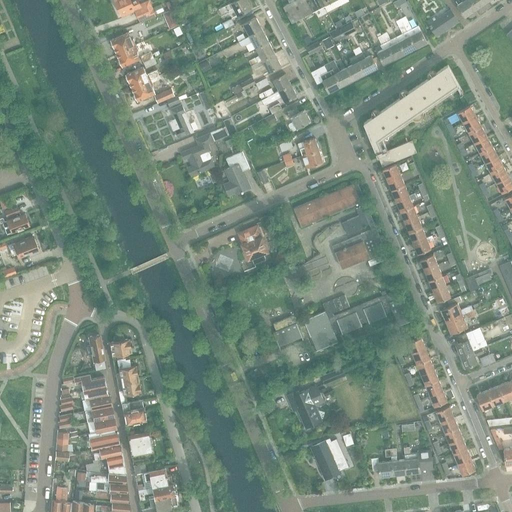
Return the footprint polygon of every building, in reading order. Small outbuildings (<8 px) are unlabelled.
[(138,0),(115,0),(121,12),(123,16),(135,10),(141,22),(156,15),(149,0),(148,0),(140,4),(138,0)] [(236,0),(231,3),(238,15),(251,8),(246,0),(236,0)] [(303,16),(294,0),(288,0),(289,3),(284,6),(292,22),(303,16)] [(314,10),(308,0),(294,0),(303,16),(314,10)] [(324,5),(321,0),(308,0),(314,10),(324,5)] [(358,10),(365,6),(363,0),(355,4),(358,10)] [(465,17),(476,9),(469,0),(461,0),(462,1),(457,5),(465,17)] [(487,1),(486,0),(469,0),(476,9),(487,1)] [(219,9),(221,14),(228,11),(225,5),(219,9)] [(437,36),(458,21),(450,9),(436,18),(435,16),(428,21),(429,23),(428,24),(437,36)] [(400,18),(415,48),(426,42),(417,25),(412,27),(406,15),(400,18)] [(239,42),(262,29),(256,17),(243,23),(250,36),(245,38),(243,33),(236,37),(239,42)] [(223,22),(225,28),(235,23),(232,18),(223,22)] [(405,53),(415,48),(400,18),(396,20),(402,33),(396,36),(405,53)] [(131,26),(133,32),(143,28),(140,22),(131,26)] [(341,28),(345,36),(356,30),(352,23),(341,28)] [(336,40),(345,36),(341,28),(332,33),(336,40)] [(256,48),(268,41),(262,29),(239,42),(241,47),(253,41),(256,48)] [(117,53),(135,45),(133,39),(131,39),(128,32),(111,39),(112,41),(110,42),(112,46),(114,46),(117,53)] [(405,53),(396,36),(390,39),(386,32),(381,34),(394,59),(405,53)] [(383,64),(394,59),(381,34),(377,36),(381,44),(380,44),(382,49),(377,52),(383,64)] [(251,66),(275,53),(268,41),(256,48),(260,55),(249,61),(251,66)] [(307,48),(310,54),(321,48),(318,42),(307,48)] [(135,45),(117,53),(119,59),(118,60),(120,64),(122,64),(122,66),(139,58),(136,51),(137,50),(135,45)] [(143,61),(153,57),(150,51),(140,56),(143,61)] [(355,55),(365,73),(377,67),(371,55),(365,58),(362,52),(355,55)] [(275,53),(251,66),(254,70),(265,65),(269,72),(281,65),(275,53)] [(352,80),(365,73),(355,55),(349,58),(352,64),(346,68),(352,80)] [(153,57),(143,61),(145,67),(156,63),(153,57)] [(352,80),(346,68),(340,71),(334,60),(329,62),(332,69),(335,73),(341,86),(352,80)] [(328,71),(332,69),(329,62),(324,65),(328,71)] [(459,86),(448,64),(364,122),(382,166),(416,151),(411,140),(387,150),(382,139),(383,138),(413,118),(414,118),(415,119),(416,119),(418,119),(419,118),(420,118),(421,117),(422,116),(422,115),(423,114),(423,113),(423,112),(423,111),(458,86),(459,86)] [(132,87),(159,75),(156,69),(146,74),(143,66),(126,74),(127,75),(125,77),(127,80),(129,80),(132,87)] [(279,91),(291,84),(285,73),(273,80),(279,91)] [(329,92),(341,86),(335,73),(323,80),(329,92)] [(159,75),(132,87),(134,93),(133,95),(135,99),(137,99),(137,100),(154,93),(151,86),(153,85),(152,83),(157,81),(159,85),(166,82),(163,76),(160,78),(159,75)] [(235,94),(236,94),(236,93),(244,89),(255,83),(252,77),(232,88),(235,94)] [(256,83),(259,89),(269,84),(266,78),(256,83)] [(291,84),(279,91),(285,101),(297,95),(291,84)] [(268,97),(274,93),(271,87),(257,94),(259,98),(267,94),(268,97)] [(155,95),(158,102),(174,96),(171,88),(155,95)] [(236,94),(235,94),(225,99),(227,103),(243,95),(241,92),(236,94)] [(167,100),(170,106),(180,101),(178,96),(167,100)] [(271,113),(272,114),(282,109),(279,103),(269,108),(269,109),(266,110),(269,115),(271,113)] [(169,122),(176,138),(193,131),(182,104),(171,110),(175,119),(169,122)] [(463,122),(475,115),(470,105),(457,111),(463,122)] [(304,110),(299,112),(296,107),(288,111),(293,121),(289,123),(289,124),(292,131),(297,128),(310,121),(304,110)] [(262,120),(265,126),(277,119),(274,113),(262,120)] [(469,132),(481,125),(475,115),(463,122),(469,132)] [(448,130),(454,127),(450,121),(445,124),(448,130)] [(225,126),(229,134),(230,136),(234,134),(230,124),(226,126),(225,126)] [(474,142),(486,135),(481,125),(469,132),(474,142)] [(207,143),(229,134),(225,126),(222,128),(196,138),(199,145),(181,152),(184,158),(190,156),(193,165),(188,167),(191,175),(214,166),(208,151),(210,150),(207,143)] [(454,127),(448,130),(452,136),(457,133),(454,127)] [(479,152),(491,145),(486,135),(474,142),(479,152)] [(307,153),(319,149),(315,137),(298,143),(302,155),(307,153)] [(279,144),(282,151),(293,147),(290,138),(279,144)] [(485,162),(497,155),(491,145),(479,152),(485,162)] [(307,153),(302,155),(306,167),(323,161),(319,149),(307,153)] [(249,168),(250,168),(242,151),(226,159),(229,166),(230,166),(230,167),(226,169),(231,181),(225,184),(229,194),(235,192),(236,193),(250,187),(243,170),(249,167),(249,168)] [(285,161),(292,158),(290,152),(283,154),(285,161)] [(490,172),(502,165),(497,155),(485,162),(490,172)] [(471,170),(476,167),(472,161),(472,162),(469,157),(465,160),(471,170)] [(292,158),(285,161),(287,167),(294,165),(292,158)] [(388,179),(400,174),(395,163),(383,168),(388,179)] [(496,182),(508,175),(502,165),(490,172),(496,182)] [(476,167),(471,170),(474,176),(479,173),(476,167)] [(257,171),(263,183),(269,180),(263,168),(257,171)] [(392,190),(404,185),(400,174),(388,179),(392,190)] [(511,183),(508,175),(496,182),(501,192),(511,186),(511,183)] [(482,190),(486,187),(484,182),(486,181),(483,176),(478,179),(480,183),(479,184),(482,190)] [(358,184),(354,185),(353,183),(337,189),(337,191),(325,196),(324,195),(294,207),(301,225),(325,216),(324,213),(328,212),(329,214),(350,205),(351,206),(354,205),(353,204),(360,201),(362,207),(357,209),(359,214),(342,222),(347,233),(369,223),(371,229),(332,245),(335,252),(336,252),(342,267),(369,257),(369,258),(386,252),(358,184)] [(396,200),(408,195),(404,185),(392,190),(396,200)] [(486,187),(482,190),(485,196),(488,200),(492,198),(486,187)] [(400,211),(413,206),(410,200),(417,197),(415,193),(408,195),(396,200),(400,211)] [(4,210),(7,217),(19,212),(17,206),(4,210)] [(405,221),(417,216),(413,206),(400,211),(405,221)] [(27,218),(25,213),(4,221),(3,217),(0,217),(0,221),(0,222),(2,221),(7,233),(29,225),(29,224),(27,218)] [(409,232),(421,227),(417,216),(405,221),(409,232)] [(263,236),(274,232),(269,219),(258,223),(263,236)] [(507,236),(511,233),(509,227),(508,228),(506,223),(502,226),(507,236)] [(256,260),(263,257),(262,253),(268,250),(257,225),(238,233),(245,251),(244,253),(246,256),(247,256),(248,258),(254,256),(256,260)] [(413,242),(426,237),(421,227),(409,232),(413,242)] [(39,249),(34,236),(33,236),(32,235),(25,238),(26,239),(13,244),(12,243),(8,244),(12,255),(16,253),(17,257),(29,252),(30,255),(38,252),(37,249),(39,249)] [(426,237),(413,242),(417,253),(430,248),(426,237)] [(449,260),(454,258),(449,247),(444,248),(447,254),(435,259),(432,254),(420,259),(424,270),(437,265),(437,264),(449,259),(449,260)] [(511,261),(511,260),(500,265),(511,294),(511,261)] [(429,280),(441,275),(437,265),(424,270),(429,280)] [(0,271),(2,278),(16,273),(14,266),(0,271)] [(475,277),(478,283),(491,278),(490,275),(493,273),(491,267),(477,273),(479,276),(475,277)] [(433,291),(445,286),(441,275),(429,280),(433,291)] [(462,279),(457,281),(462,292),(466,290),(462,279)] [(445,286),(433,291),(437,302),(450,296),(445,286)] [(404,296),(400,297),(397,290),(386,294),(385,290),(381,292),(382,295),(334,315),(333,312),(349,306),(345,294),(322,304),(325,310),(304,319),(301,311),(273,323),(276,330),(273,331),(280,348),(279,345),(301,336),(302,338),(310,335),(316,350),(337,341),(334,334),(341,331),(342,333),(362,325),(361,323),(368,320),(369,322),(387,315),(386,313),(393,310),(399,325),(413,319),(404,296)] [(446,320),(462,314),(457,302),(461,300),(460,295),(448,300),(450,305),(441,309),(446,320)] [(466,312),(476,308),(474,304),(472,305),(471,303),(464,307),(466,312)] [(476,308),(466,312),(468,318),(479,313),(477,308),(476,308)] [(462,314),(446,320),(451,332),(467,326),(462,314)] [(460,356),(482,347),(482,346),(493,342),(491,337),(478,343),(472,329),(458,336),(460,342),(455,344),(460,356)] [(95,370),(106,368),(99,334),(88,336),(90,344),(86,345),(87,354),(92,353),(95,370)] [(413,353),(425,348),(421,337),(408,342),(413,353)] [(116,357),(124,356),(127,355),(126,352),(131,351),(130,345),(131,345),(132,342),(130,339),(128,339),(128,338),(109,341),(112,355),(116,354),(116,357)] [(482,347),(460,356),(465,367),(478,361),(476,356),(484,352),(482,347)] [(417,363),(430,358),(425,348),(413,353),(417,363)] [(117,381),(137,377),(137,372),(138,372),(139,369),(137,366),(135,366),(135,365),(131,365),(129,358),(125,358),(124,356),(116,357),(119,372),(115,373),(117,381)] [(421,374),(434,368),(430,358),(417,363),(421,374)] [(321,376),(324,383),(345,374),(342,367),(321,376)] [(426,384),(438,379),(434,368),(421,374),(426,384)] [(82,390),(105,385),(104,376),(90,378),(89,374),(74,377),(73,375),(62,377),(63,382),(73,381),(74,384),(81,383),(82,390)] [(121,403),(126,402),(124,395),(131,394),(131,392),(140,390),(140,389),(142,389),(142,385),(140,382),(139,383),(137,377),(117,381),(119,390),(123,389),(124,395),(120,396),(121,403)] [(430,394),(442,389),(438,379),(426,384),(430,394)] [(504,400),(511,396),(511,387),(509,381),(498,385),(504,400)] [(107,394),(105,385),(82,390),(84,399),(88,398),(107,394)] [(316,403),(323,400),(316,385),(309,388),(309,389),(307,390),(307,389),(290,396),(295,409),(297,408),(305,426),(321,420),(320,418),(322,417),(325,412),(319,409),(317,410),(314,403),(315,403),(316,403)] [(493,404),(504,400),(498,385),(487,390),(493,404)] [(442,389),(430,394),(434,405),(447,400),(442,389)] [(482,409),(493,404),(487,390),(476,394),(482,409)] [(90,409),(111,405),(109,393),(107,394),(88,398),(90,409)] [(61,404),(71,402),(73,402),(72,396),(60,398),(61,404)] [(420,398),(416,400),(420,411),(425,410),(420,398)] [(126,402),(121,403),(125,423),(146,419),(143,406),(142,399),(126,402)] [(71,402),(61,404),(59,405),(60,410),(72,408),(71,402)] [(93,420),(113,416),(111,405),(90,409),(93,420)] [(441,421),(453,416),(449,405),(436,410),(441,421)] [(511,408),(488,411),(488,418),(511,415),(511,408)] [(95,432),(96,432),(114,428),(115,428),(113,416),(93,420),(95,432)] [(445,431),(458,426),(453,416),(441,421),(445,431)] [(69,419),(60,421),(58,421),(59,427),(71,425),(69,419)] [(449,442),(462,437),(458,426),(445,431),(449,442)] [(99,447),(119,443),(116,432),(115,432),(114,428),(96,432),(97,436),(90,437),(91,443),(97,442),(99,447)] [(491,429),(499,449),(503,448),(499,437),(496,434),(495,428),(491,429)] [(153,437),(150,438),(149,430),(127,434),(131,454),(152,450),(151,443),(154,442),(153,437)] [(342,436),(346,446),(353,443),(349,433),(342,436)] [(70,438),(72,450),(73,450),(73,452),(82,450),(81,442),(72,441),(72,437),(70,438)] [(454,452),(466,447),(462,437),(449,442),(454,452)] [(344,461),(338,464),(328,439),(313,445),(317,453),(315,454),(326,478),(347,469),(344,461)] [(118,454),(121,453),(119,443),(99,447),(100,452),(93,453),(94,459),(98,458),(102,457),(118,454)] [(404,446),(405,459),(407,473),(420,471),(420,465),(433,464),(431,451),(419,453),(410,454),(409,446),(404,446)] [(407,473),(405,459),(398,460),(396,447),(390,448),(391,456),(392,461),(394,475),(407,473)] [(458,463),(471,457),(466,447),(454,452),(458,463)] [(505,464),(511,463),(511,447),(503,448),(505,464)] [(54,458),(68,460),(68,452),(55,450),(54,458)] [(118,454),(102,457),(106,471),(108,472),(111,472),(122,473),(118,454)] [(130,457),(131,465),(142,464),(141,456),(130,457)] [(394,475),(392,461),(378,463),(377,457),(371,458),(373,470),(379,470),(380,476),(394,475)] [(471,457),(458,463),(463,474),(475,468),(471,457)] [(151,486),(174,482),(174,481),(171,482),(169,474),(166,475),(165,470),(164,470),(163,467),(141,471),(139,464),(133,465),(136,481),(138,488),(151,486)] [(76,479),(85,480),(85,472),(77,472),(76,479)] [(122,473),(111,472),(108,472),(108,477),(105,477),(105,476),(93,475),(93,477),(90,477),(90,481),(96,482),(124,483),(125,478),(125,474),(122,473)] [(126,484),(124,483),(96,482),(95,491),(125,493),(127,487),(126,484)] [(153,497),(176,492),(174,482),(151,486),(138,488),(140,500),(145,499),(144,493),(152,491),(153,497)] [(59,511),(62,487),(57,486),(56,499),(51,499),(50,511),(59,511)] [(62,487),(59,511),(69,511),(70,501),(66,501),(67,488),(62,487)] [(127,493),(125,493),(95,491),(94,496),(109,497),(109,500),(112,500),(112,501),(127,502),(128,496),(127,493)] [(165,511),(173,509),(172,507),(179,505),(178,500),(179,499),(178,493),(176,492),(153,497),(151,497),(153,505),(146,507),(145,499),(140,500),(142,511),(156,511),(156,509),(161,508),(161,509),(164,508),(165,511)] [(11,510),(12,499),(12,497),(2,497),(2,501),(0,501),(0,511),(1,511),(9,511),(10,510),(11,510)] [(81,511),(82,501),(72,500),(71,511),(81,511)] [(82,501),(81,511),(92,511),(93,503),(82,501)] [(129,502),(127,502),(112,501),(111,506),(101,505),(95,504),(95,508),(107,509),(107,510),(128,511),(129,506),(129,502)]
